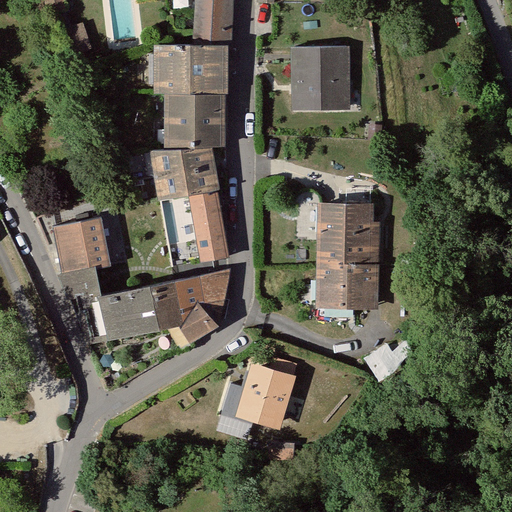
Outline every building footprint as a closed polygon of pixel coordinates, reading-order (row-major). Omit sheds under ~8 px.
[(67,5),(65,0),(45,0),(50,11),(67,5)] [(232,0),(194,0),(191,43),(227,44),(231,44),(232,0)] [(336,21),(338,45),(349,45),(349,48),(365,46),(363,19),(336,21)] [(226,93),(227,44),(191,43),(153,43),(152,93),(163,93),(223,93),(226,93)] [(349,48),(349,45),(338,45),(290,46),(290,56),(291,109),(350,108),(349,48)] [(223,146),(223,93),(163,93),(163,149),(210,147),(223,146)] [(218,190),(210,147),(163,149),(150,149),(158,200),(188,195),(216,190),(218,190)] [(216,190),(188,195),(199,262),(228,257),(216,190)] [(371,265),(371,202),(317,201),(315,263),(371,265)] [(54,225),(62,272),(94,264),(95,267),(109,265),(99,217),(54,225)] [(378,265),(371,265),(315,263),(315,306),(377,308),(378,265)] [(97,295),(100,294),(95,267),(94,264),(62,272),(55,273),(57,277),(63,286),(66,298),(76,296),(79,310),(85,343),(107,338),(97,295)] [(230,267),(148,284),(157,327),(177,323),(188,341),(217,323),(230,267)] [(157,327),(148,284),(100,294),(97,295),(107,338),(157,327)] [(250,362),(234,416),(279,429),(294,375),(250,362)] [(294,444),(267,443),(267,460),(293,461),(294,444)]
